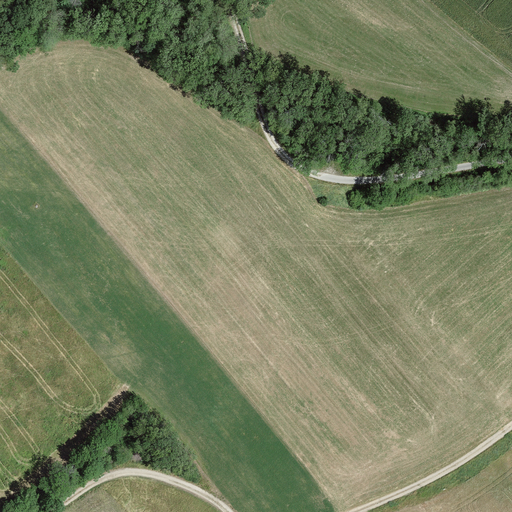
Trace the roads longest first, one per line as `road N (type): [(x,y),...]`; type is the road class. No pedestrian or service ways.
road 1 (track): [(511,158),(376,180),(304,170),(267,132),(227,0)]
road 2 (track): [(232,511),(171,476),(124,469),(50,511)]
road 3 (track): [(511,423),(463,461),(355,511)]
